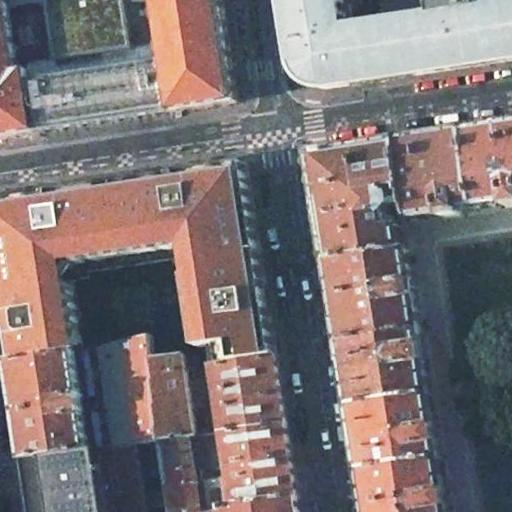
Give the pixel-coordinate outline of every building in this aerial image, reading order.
[(0,0),(0,138),(228,103),(238,102),(237,96),(225,19),(222,0),(0,0)] [(511,3),(369,26),(357,28),(353,29),(348,0),(288,0),(298,65),(305,77),(308,81),(312,84),(317,86),(331,89),(511,60),(511,3)] [(511,122),(466,130),(478,209),(511,203),(511,122)] [(399,140),(409,204),(411,218),(411,219),(412,219),(444,214),(463,211),(478,209),(466,130),(399,140)] [(399,140),(313,153),(330,261),(405,249),(401,227),(399,225),(395,226),(394,217),(390,213),(397,206),(409,204),(399,140)] [(247,163),(0,201),(0,284),(12,362),(84,351),(75,295),(66,296),(63,281),(58,282),(55,262),(82,258),(83,264),(171,251),(170,245),(197,240),(200,259),(195,260),(198,275),(189,276),(200,347),(214,345),(217,366),(278,356),(247,163)] [(421,330),(409,250),(409,248),(408,248),(405,249),(330,261),(342,342),(421,330)] [(431,394),(421,330),(342,342),(353,406),(431,394)] [(27,460),(163,442),(155,358),(152,337),(84,351),(12,362),(27,460)] [(194,353),(155,358),(163,442),(198,437),(186,364),(197,362),(195,352),(194,353)] [(198,368),(196,369),(199,383),(217,380),(221,406),(207,408),(209,417),(203,418),(205,429),(204,429),(205,437),(289,426),(278,356),(217,366),(198,368)] [(441,458),(431,394),(353,406),(363,470),(441,458)] [(173,511),(186,511),(300,496),(289,426),(205,437),(198,437),(163,442),(173,511)] [(173,511),(163,442),(27,460),(34,511),(173,511)] [(449,511),(441,458),(363,470),(369,511),(449,511)] [(186,511),(302,511),(300,496),(186,511)]
